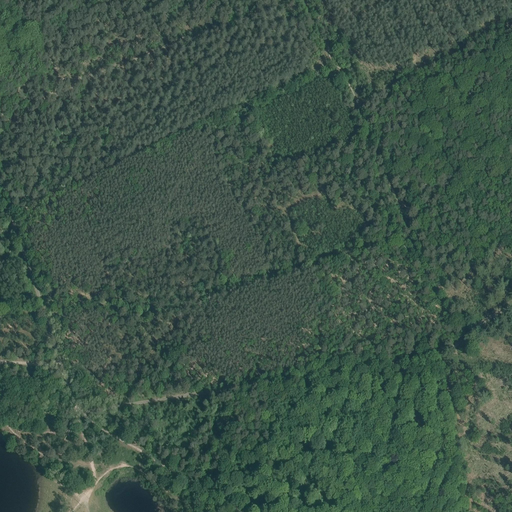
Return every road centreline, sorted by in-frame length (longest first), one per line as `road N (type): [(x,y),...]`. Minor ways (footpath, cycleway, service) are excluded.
road 1 (track): [(511,303),(451,350),(77,415)]
road 2 (track): [(60,367),(0,190)]
road 3 (track): [(451,350),(474,511)]
